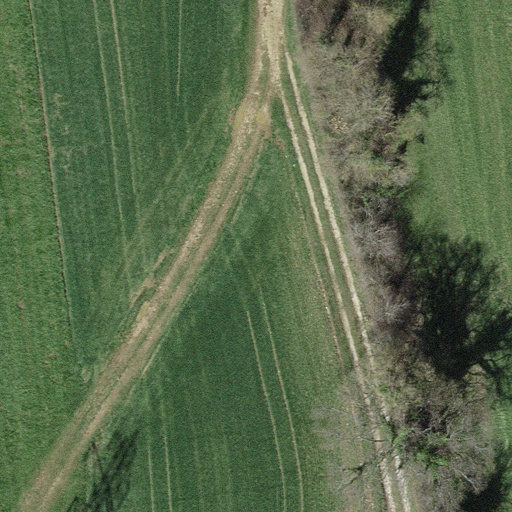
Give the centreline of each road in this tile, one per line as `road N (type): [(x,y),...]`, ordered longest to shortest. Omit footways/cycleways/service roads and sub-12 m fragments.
road 1 (track): [(275,36),(242,151),(38,511)]
road 2 (track): [(390,511),(326,265),(271,0)]
